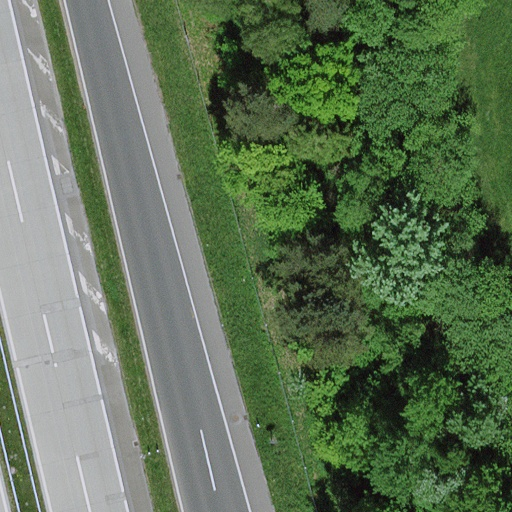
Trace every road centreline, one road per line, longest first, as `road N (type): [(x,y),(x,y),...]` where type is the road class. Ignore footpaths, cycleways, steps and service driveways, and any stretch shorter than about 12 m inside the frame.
road 1 (motorway): [(221,511),(85,0)]
road 2 (motorway): [(92,511),(0,123)]
